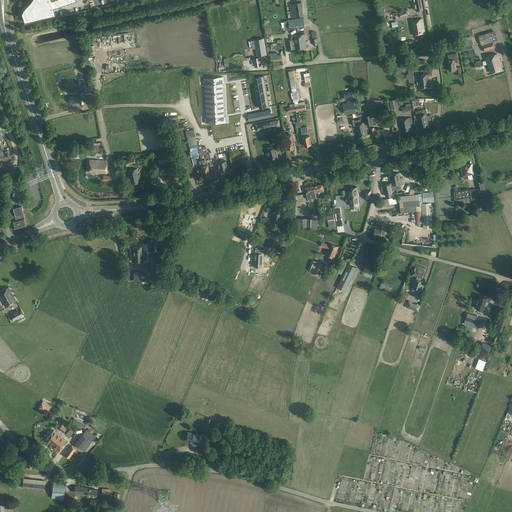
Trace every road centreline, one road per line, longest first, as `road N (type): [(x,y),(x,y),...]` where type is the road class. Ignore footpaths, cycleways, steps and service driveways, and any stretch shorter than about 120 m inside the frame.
road 1 (track): [(269,186),(246,256),(149,466)]
road 2 (secondary): [(117,210),(379,155)]
road 3 (unclassified): [(372,511),(217,471),(132,468)]
road 4 (residential): [(379,155),(364,239),(511,280)]
road 5 (secondary): [(50,167),(2,12)]
road 6 (unclassified): [(435,58),(286,66)]
road 7 (unclassified): [(132,468),(51,465),(0,422)]
